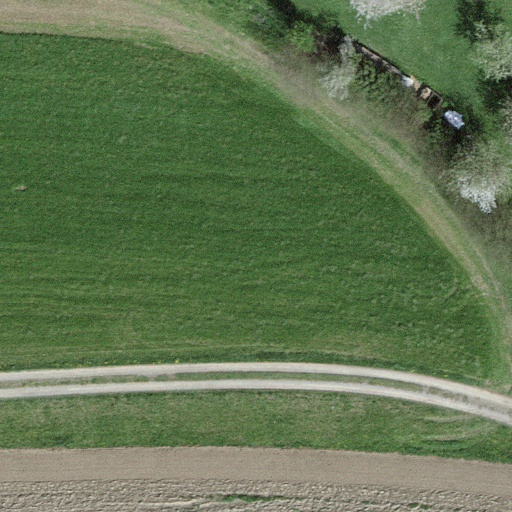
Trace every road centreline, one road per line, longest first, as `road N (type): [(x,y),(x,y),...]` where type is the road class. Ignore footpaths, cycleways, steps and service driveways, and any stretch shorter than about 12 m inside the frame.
road 1 (track): [(510,408),(482,269),(386,165),(175,0)]
road 2 (track): [(511,409),(404,378),(238,367),(0,384)]
